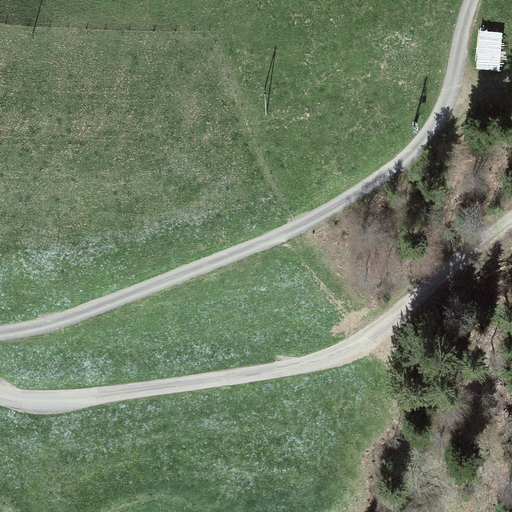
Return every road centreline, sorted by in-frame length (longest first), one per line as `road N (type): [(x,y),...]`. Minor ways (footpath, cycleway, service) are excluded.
road 1 (unclassified): [(0,394),(68,400),(326,358),(375,330),(511,217)]
road 2 (track): [(429,132),(399,163),(294,228),(67,318),(0,332)]
road 3 (track): [(472,0),(448,96),(429,132)]
